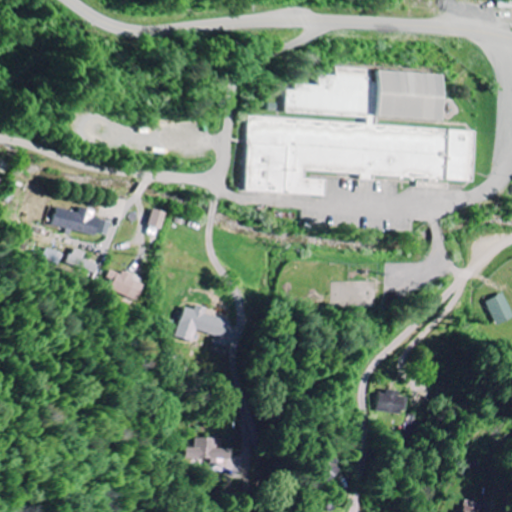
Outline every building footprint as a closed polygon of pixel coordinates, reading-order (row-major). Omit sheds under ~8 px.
[(470,183),(473,132),(375,126),(375,119),(437,122),(440,76),(336,70),(336,77),(319,76),(318,87),(295,86),(294,92),(285,91),(284,118),(245,115),(241,192),(323,197),(324,181),(303,180),(304,172),(357,175),(357,181),(371,182),(371,177),(470,183)] [(75,214),(53,209),(49,227),(94,237),(95,233),(106,236),(109,223),(90,218),(92,212),(76,209),(75,214)] [(145,227),(159,231),(163,214),(149,210),(145,227)] [(84,254),(72,249),(66,266),(94,275),(97,266),(82,260),(84,254)] [(108,272),(103,289),(140,300),(145,283),(108,272)] [(495,326),(511,318),(511,317),(501,294),(484,302),(495,326)] [(227,323),(202,315),(204,310),(192,307),(190,311),(181,308),(173,337),(191,343),(194,331),(222,340),(227,323)] [(376,392),(374,412),(403,415),(405,399),(395,398),(396,394),(376,392)] [(338,471),(318,452),(306,466),(326,484),(338,471)]
